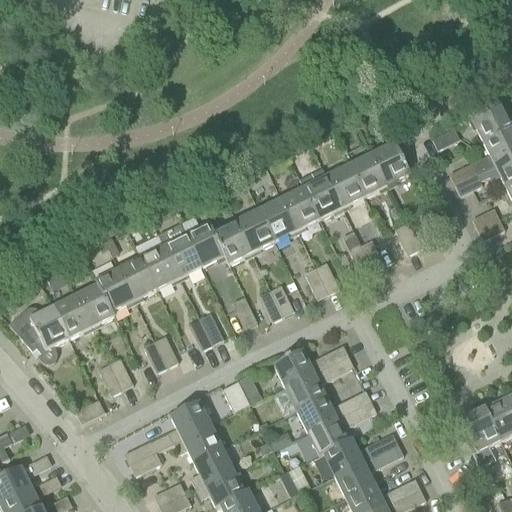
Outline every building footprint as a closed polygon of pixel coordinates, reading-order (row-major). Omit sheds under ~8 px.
[(482,148),(511,132),(511,128),(502,109),(471,125),(482,148)] [(454,190),(475,180),(511,161),(511,132),(482,148),(488,159),(483,162),(480,165),(471,170),(470,169),(448,179),(454,190)] [(453,134),(431,145),(436,155),(458,145),(453,134)] [(393,147),(370,159),(386,191),(409,179),(393,147)] [(370,159),(347,170),(363,202),(386,191),(370,159)] [(511,161),(475,180),(479,186),(488,182),(490,186),(499,182),(505,194),(511,190),(511,161)] [(347,170),(325,182),(341,213),(363,202),(347,170)] [(321,174),(298,185),(302,193),(318,225),(341,213),(325,182),(321,174)] [(481,191),(475,180),(454,190),(459,201),(481,191)] [(302,193),(279,204),(295,236),(318,225),(302,193)] [(279,204),(257,216),(273,247),(295,236),(279,204)] [(493,214),(470,225),(476,237),(498,226),(493,215),(493,214)] [(257,216),(234,227),(250,259),(273,247),(257,216)] [(415,224),(405,229),(418,255),(428,250),(415,224)] [(498,226),(476,237),(481,247),(503,236),(498,226)] [(234,227),(213,238),(212,238),(224,261),(223,261),(227,270),(250,259),(234,227)] [(156,240),(162,252),(178,284),(201,272),(185,241),(179,229),(156,240)] [(208,229),(185,241),(201,272),(223,261),(224,261),(212,238),(213,238),(208,229)] [(418,255),(405,229),(393,235),(406,261),(418,255)] [(110,244),(104,247),(107,254),(109,258),(116,255),(114,251),(110,244)] [(370,246),(359,251),(373,277),(383,272),(370,246)] [(104,247),(97,250),(101,257),(107,254),(104,247)] [(359,251),(348,257),(361,283),(373,277),(359,251)] [(162,252),(140,263),(156,295),(178,284),(162,252)] [(140,263),(117,275),(133,306),(156,295),(140,263)] [(325,268),(314,273),(327,300),(338,294),(325,268)] [(327,300),(314,273),(303,279),(316,305),(327,300)] [(94,286),(96,290),(97,290),(111,318),(111,317),(133,306),(117,275),(94,286)] [(96,290),(74,301),(90,333),(113,321),(111,317),(111,318),(97,290),(96,290)] [(279,291),(269,296),(282,322),(293,317),(279,291)] [(282,322),(269,296),(258,302),(271,328),(282,322)] [(74,301),(52,313),(67,344),(90,333),(74,301)] [(232,308),(245,335),(257,329),(243,303),(232,308)] [(67,344),(52,313),(31,323),(24,315),(7,330),(32,357),(35,354),(40,359),(36,363),(41,368),(42,369),(43,369),(45,370),(47,370),(49,370),(50,369),(52,368),(54,367),(55,366),(55,364),(56,364),(56,362),(56,361),(56,360),(56,358),(55,357),(53,352),(67,344)] [(209,320),(199,325),(212,351),(223,346),(209,320)] [(212,351),(199,325),(187,331),(201,357),(212,351)] [(164,342),(154,347),(167,374),(177,369),(164,342)] [(167,374),(154,347),(142,353),(155,379),(167,374)] [(272,370),(284,393),(347,362),(342,351),(307,368),(301,356),(272,370)] [(284,393),(295,416),(324,402),(318,390),(353,373),(347,362),(284,393)] [(119,365),(108,370),(122,396),(132,391),(119,365)] [(122,396),(108,370),(97,376),(110,402),(122,396)] [(222,395),(233,418),(249,410),(237,387),(222,395)] [(295,416),(306,439),(369,407),(364,396),(330,413),(324,402),(295,416)] [(511,415),(506,404),(484,415),(499,447),(511,440),(511,415)] [(97,405),(74,417),(81,430),(104,419),(97,405)] [(263,406),(254,410),(258,418),(267,414),(263,406)] [(149,446),(123,460),(128,471),(155,458),(172,449),(210,430),(198,407),(169,421),(174,433),(149,446)] [(306,439),(317,461),(351,444),(350,443),(346,446),(341,435),(375,418),(369,407),(306,439)] [(484,415),(460,427),(464,433),(476,457),(472,459),(478,473),(493,466),(494,465),(488,452),(499,447),(484,415)] [(210,430),(172,449),(177,460),(186,456),(192,467),(221,453),(210,430)] [(0,469),(9,465),(3,454),(11,450),(6,439),(0,441),(0,469)] [(322,460),(333,482),(396,450),(391,439),(357,456),(351,444),(317,461),(318,462),(322,460)] [(274,443),(268,446),(272,455),(282,450),(278,443),(274,443)] [(333,482),(344,504),(373,490),(367,478),(401,461),(396,450),(333,482)] [(197,479),(189,483),(194,494),(232,476),(221,453),(192,467),(197,479)] [(160,469),(155,458),(128,471),(134,482),(160,469)] [(0,508),(31,493),(26,484),(25,481),(29,479),(25,471),(0,482),(0,508)] [(287,478),(298,499),(307,494),(296,473),(287,478)] [(232,476),(194,494),(199,505),(208,501),(213,511),(217,511),(219,511),(218,510),(243,498),(243,497),(232,476)] [(291,502),(289,497),(295,494),(287,478),(276,484),(286,505),(291,502)] [(344,504),(348,511),(385,511),(419,495),(413,484),(379,501),(373,490),(344,504)] [(152,502),(157,511),(158,511),(184,499),(179,489),(152,502)] [(0,508),(0,511),(40,511),(35,501),(39,499),(35,491),(31,493),(0,508)] [(295,494),(289,497),(291,502),(298,499),(295,494)] [(218,511),(254,511),(247,495),(243,497),(243,498),(218,510),(219,511),(218,511)] [(419,495),(385,511),(413,511),(424,507),(419,495)] [(499,495),(492,498),(496,506),(503,503),(499,495)] [(184,499),(158,511),(185,511),(189,510),(184,499)]
